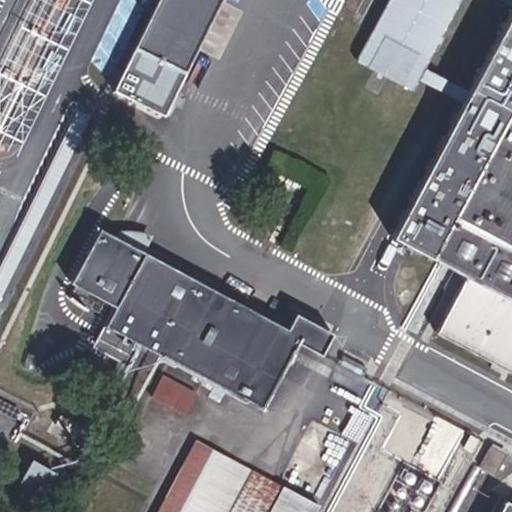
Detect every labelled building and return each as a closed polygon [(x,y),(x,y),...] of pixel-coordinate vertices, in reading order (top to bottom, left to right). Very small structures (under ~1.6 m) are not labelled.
[(154,0),(108,93),(159,120),(218,0),(154,0)] [(386,0),(356,57),(412,87),(417,76),(424,63),(457,0),(386,0)] [(511,0),(466,87),(461,98),(387,237),(463,275),(434,328),(511,370),(511,0)] [(466,87),(424,63),(417,76),(461,98),(466,87)] [(0,293),(85,120),(72,114),(0,261),(0,293)] [(295,318),(111,220),(83,273),(124,296),(101,338),(139,358),(151,336),(271,400),(307,333),(329,345),(341,323),(304,303),(295,318)] [(42,361),(49,348),(40,344),(34,357),(42,361)] [(375,359),(352,346),(348,354),(371,366),(375,359)] [(205,384),(172,367),(161,388),(194,405),(205,384)] [(346,386),(329,420),(355,435),(373,401),(346,386)] [(89,415),(66,403),(59,414),(82,427),(89,415)] [(355,435),(328,421),(291,488),(318,502),(355,435)] [(278,511),(291,488),(201,440),(162,511),(278,511)] [(511,446),(498,440),(487,460),(503,468),(511,450),(511,446)] [(46,482),(58,461),(37,449),(25,470),(46,482)] [(291,488),(278,511),(313,511),(319,503),(291,488)] [(511,511),(511,492),(500,511),(511,511)]
